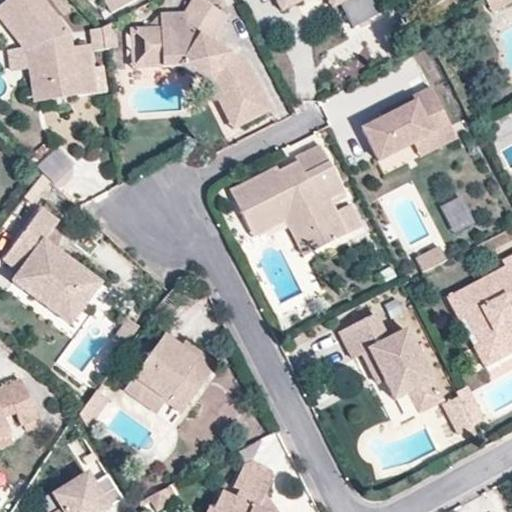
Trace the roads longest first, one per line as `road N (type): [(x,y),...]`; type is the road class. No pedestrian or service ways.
road 1 (residential): [(308,121),(200,175),(184,201),(339,511)]
road 2 (residential): [(405,511),(511,453)]
